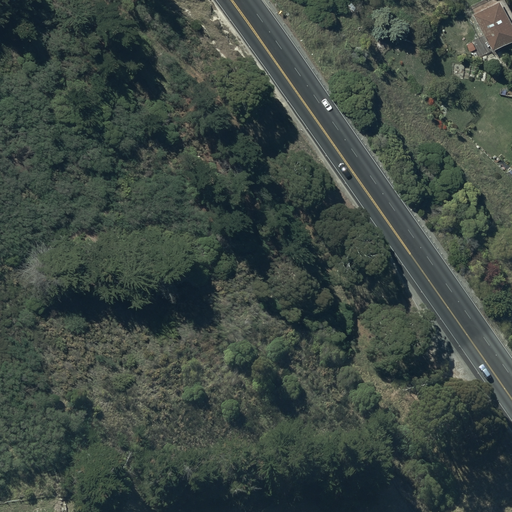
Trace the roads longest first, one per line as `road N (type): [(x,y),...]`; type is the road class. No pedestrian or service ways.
road 1 (track): [(105,0),(187,61),(251,136),(332,260),(366,341),(405,360),(468,325)]
road 2 (trunk): [(511,387),(239,0)]
